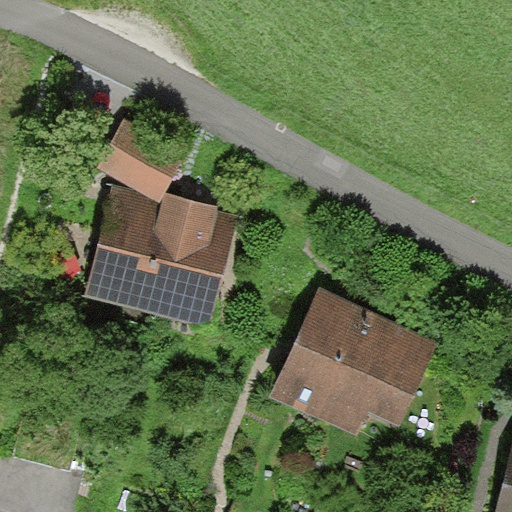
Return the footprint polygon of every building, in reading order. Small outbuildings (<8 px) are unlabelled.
[(189,156),(124,121),(97,171),(132,190),(162,206),(169,193),(189,156)] [(132,190),(117,186),(89,296),(211,327),(239,218),(218,212),(220,206),(169,193),(162,206),(132,190)] [(381,318),(323,292),(276,398),(358,435),(368,412),(402,428),(440,344),(381,318)] [(83,418),(28,405),(15,459),(70,472),(83,418)] [(511,511),(511,472),(502,511),(511,511)] [(290,511),(241,490),(231,511),(290,511)]
